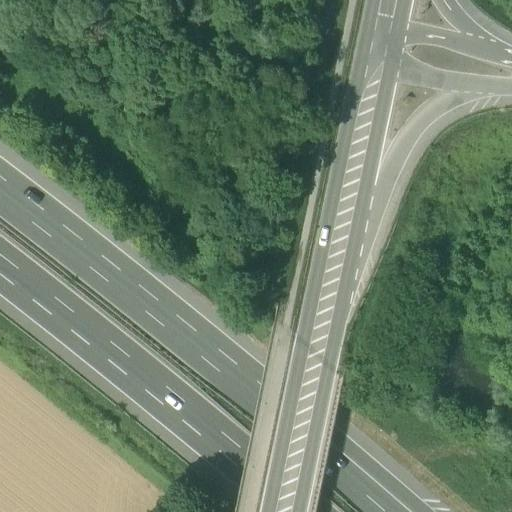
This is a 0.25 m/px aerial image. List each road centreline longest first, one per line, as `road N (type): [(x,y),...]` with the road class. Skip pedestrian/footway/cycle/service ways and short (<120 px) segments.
road 1 (motorway): [(370,487),(0,200)]
road 2 (motorway): [(0,256),(310,511)]
road 3 (motorway): [(324,309),(422,118),(457,93),(486,86)]
road 4 (secondary): [(324,309),(376,66)]
road 5 (secondary): [(284,511),(324,309)]
